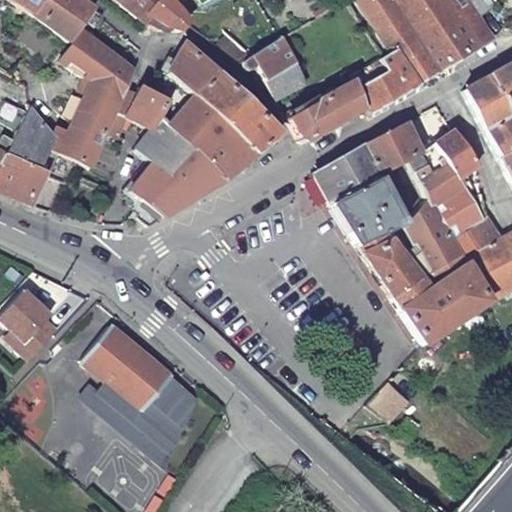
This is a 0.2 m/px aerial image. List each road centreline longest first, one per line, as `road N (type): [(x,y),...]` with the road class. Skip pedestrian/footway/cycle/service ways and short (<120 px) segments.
road 1 (secondary): [(113,278),(362,511)]
road 2 (residential): [(511,44),(303,163)]
road 3 (residential): [(303,163),(113,278)]
road 4 (residential): [(145,34),(197,33),(303,163)]
road 5 (unknown): [(448,80),(511,198)]
road 6 (secondary): [(0,222),(113,278)]
